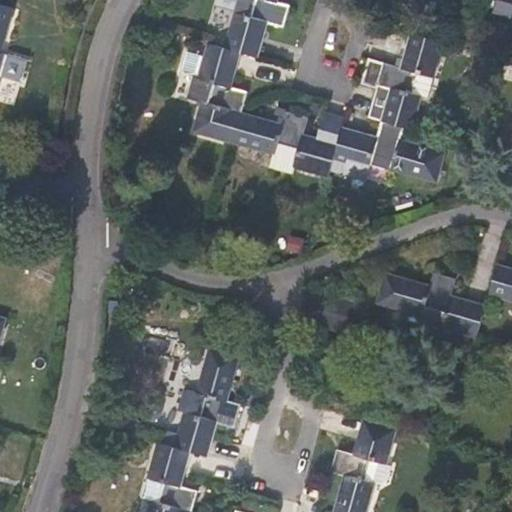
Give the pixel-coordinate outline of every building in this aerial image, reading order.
[(277,0),(238,0),(225,47),(242,52),(259,57),(268,23),(284,27),(290,5),(277,2),(277,0)] [(0,85),(8,55),(3,53),(15,8),(0,4),(0,85)] [(411,32),(407,47),(401,67),(369,58),(362,83),(377,88),(378,84),(392,88),(381,123),(404,130),(412,132),(423,95),(429,97),(444,42),(411,32)] [(187,98),(202,102),(193,132),(233,143),(242,112),(248,91),(232,86),(235,75),(242,52),(225,47),(209,42),(198,78),(193,77),(187,98)] [(331,170),(338,144),(343,126),(345,118),(325,112),(318,137),(304,134),(309,118),(297,114),(286,111),(286,112),(267,107),(264,118),(242,112),(233,143),(273,155),(270,166),(294,174),(295,168),(329,177),(331,170)] [(381,123),(378,136),(358,131),(343,126),(338,144),(331,170),(368,180),(372,163),(438,182),(447,151),(401,139),(404,130),(381,123)] [(475,152),(463,148),(459,163),(471,166),(475,152)] [(167,249),(170,238),(160,236),(157,247),(167,249)] [(288,249),(300,253),(304,240),(291,236),(288,249)] [(511,268),(497,264),(488,295),(511,301),(511,268)] [(486,305),(451,295),(456,279),(446,276),(434,272),(430,286),(385,272),(376,303),(423,316),(421,322),(477,338),(486,305)] [(344,331),(346,324),(352,302),(308,290),(300,319),(344,331)] [(209,348),(197,393),(186,390),(180,411),(184,412),(175,447),(191,451),(208,457),(218,422),(234,427),(241,405),(237,403),(240,392),(231,389),(235,375),(240,356),(209,348)] [(261,394),(256,393),(252,406),(258,408),(261,394)] [(255,417),(250,415),(246,426),(252,428),(255,417)] [(358,438),(353,453),(338,449),(331,472),(344,475),(333,511),(367,511),(376,484),(382,486),(388,483),(392,467),(388,466),(398,428),(363,419),(358,438)] [(198,489),(182,485),(187,465),(191,451),(175,447),(158,442),(142,497),(151,500),(148,511),(191,511),(192,510),(198,489)]
